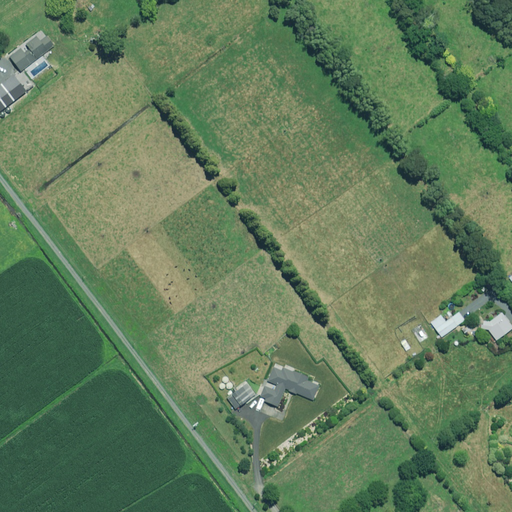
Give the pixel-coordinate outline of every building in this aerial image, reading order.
[(119,16),(107,0),(98,7),(110,23),(119,16)] [(54,47),(47,37),(40,42),(37,37),(30,42),(24,47),(21,49),(10,57),(21,72),(54,47)] [(20,80),(13,73),(2,82),(8,90),(20,80)] [(465,321),(459,313),(446,322),(442,316),(431,323),(442,338),(465,321)] [(511,329),(511,325),(503,313),(489,323),(488,320),(484,323),(497,341),(511,329)] [(297,395),(313,401),(319,385),(307,380),(308,377),(283,367),(281,371),(273,367),(268,381),(278,385),(276,390),(265,386),(261,397),(266,399),(265,402),(278,407),(285,389),(289,390),(288,391),(297,395)] [(230,380),(226,376),(222,380),(226,384),(230,380)] [(256,395),(248,383),(227,398),(236,410),(256,395)] [(285,416),(276,412),(274,418),(283,421),(285,416)]
